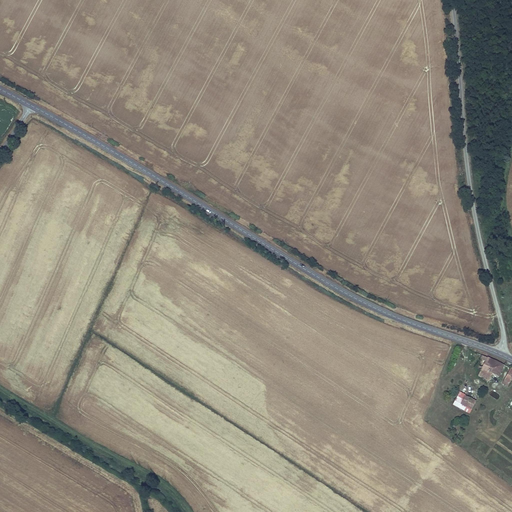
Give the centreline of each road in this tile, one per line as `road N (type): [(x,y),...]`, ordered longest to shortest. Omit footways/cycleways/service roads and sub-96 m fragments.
road 1 (tertiary): [(30,104),(346,292),(498,351)]
road 2 (unclassified): [(451,0),(467,175),(501,331),(498,351)]
road 3 (track): [(187,511),(163,483),(0,386)]
